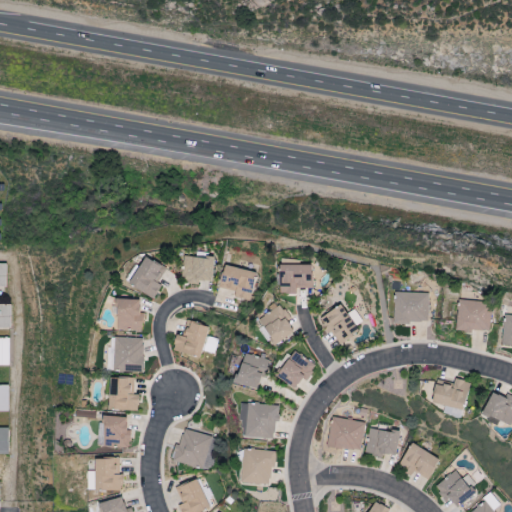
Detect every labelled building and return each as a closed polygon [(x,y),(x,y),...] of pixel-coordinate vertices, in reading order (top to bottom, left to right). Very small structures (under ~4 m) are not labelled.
[(211,283),(214,259),(184,256),(182,279),(211,283)] [(160,285),(157,284),(165,268),(144,257),(129,285),(153,298),(160,285)] [(256,273),(224,265),(219,288),(235,292),(234,297),(249,301),(256,273)] [(312,266),(280,265),(279,294),(296,294),(296,288),(312,288),(312,266)] [(428,324),(428,293),(394,292),(393,323),(428,324)] [(143,332),(143,313),(139,313),(140,300),(117,300),(116,331),(143,332)] [(491,302),(458,301),(456,331),(489,332),(491,302)] [(11,305),(0,305),(0,328),(10,329),(11,305)] [(318,319),(327,335),(332,332),(338,344),(358,333),(342,305),(318,319)] [(502,345),(511,345),(511,316),(503,316),(502,345)] [(217,340),(206,337),(208,327),(186,321),(182,337),(176,335),(173,351),(200,358),(202,351),(214,354),(217,340)] [(0,365),(9,366),(8,338),(0,338),(0,365)] [(113,372),(142,373),(143,339),(114,338),(113,372)] [(277,379),(295,390),(302,379),(306,382),(316,365),(293,351),(277,379)] [(258,390),(260,378),(264,379),(269,360),(243,354),(236,385),(258,390)] [(137,411),(138,395),(133,395),(134,379),(110,379),(109,410),(137,411)] [(453,388),(437,384),(432,404),(445,406),(443,415),(461,419),(469,383),(455,379),(453,388)] [(0,412),(8,412),(8,386),(0,385),(0,412)] [(510,427),(511,423),(511,397),(507,395),(505,399),(493,393),(483,414),(510,427)] [(276,405),(242,404),(241,438),(276,439),(276,405)] [(129,448),(129,430),(126,430),(126,418),(99,417),(98,447),(129,448)] [(365,422),(331,418),(327,447),(360,452),(365,422)] [(0,454),(8,454),(8,428),(0,427),(0,454)] [(212,439),(183,428),(172,460),(201,470),(212,439)] [(382,454),(396,456),(400,434),(369,429),(365,455),(382,458),(382,454)] [(439,461),(412,444),(398,466),(413,475),(414,473),(427,481),(439,461)] [(241,485),(272,485),(272,451),(242,450),(241,485)] [(122,491),(122,475),(119,475),(119,459),(95,459),(95,472),(88,472),(87,491),(122,491)] [(478,493),(466,476),(461,479),(456,471),(434,486),(445,502),(450,499),(456,508),(478,493)] [(176,489),(183,504),(177,507),(179,511),(202,511),(210,509),(197,479),(176,489)] [(126,510),(122,497),(100,504),(102,511),(131,511),(131,509),(126,510)] [(471,511),(493,511),(484,501),(471,511)] [(369,511),(390,511),(376,502),(369,511)]
